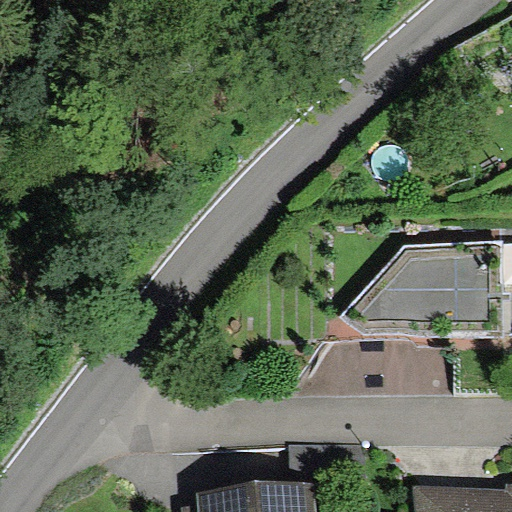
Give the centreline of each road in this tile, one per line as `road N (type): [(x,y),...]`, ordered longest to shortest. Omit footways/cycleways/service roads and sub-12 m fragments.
road 1 (residential): [(481,0),(419,48),(92,382)]
road 2 (residential): [(92,382),(141,425),(511,418)]
road 3 (residential): [(92,382),(0,498)]
